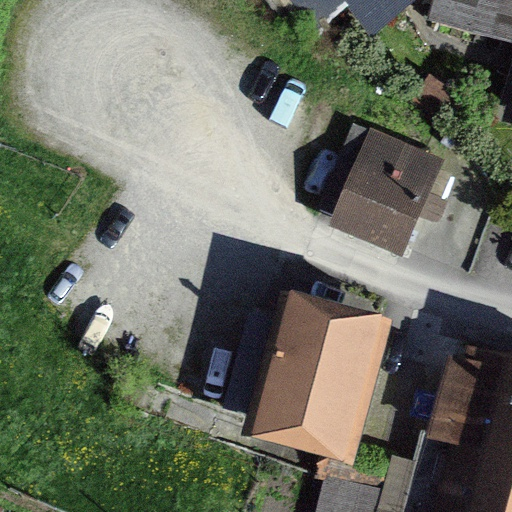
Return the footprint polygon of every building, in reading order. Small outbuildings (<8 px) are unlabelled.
[(511,0),(437,0),(431,21),(511,44),(511,0)] [(304,24),(342,50),(356,29),(318,3),(304,24)] [(338,166),(422,201),(438,164),(354,128),(338,166)] [(403,245),(422,201),(338,166),(319,210),(403,245)] [(333,444),(342,447),(372,340),(288,317),(263,409),(251,406),(248,417),(259,420),(258,424),(333,444)] [(511,511),(511,378),(454,362),(437,423),(448,426),(444,440),(421,434),(399,511),(511,511)] [(333,444),(323,478),(335,482),(326,511),(377,511),(391,462),(342,447),(333,444)]
